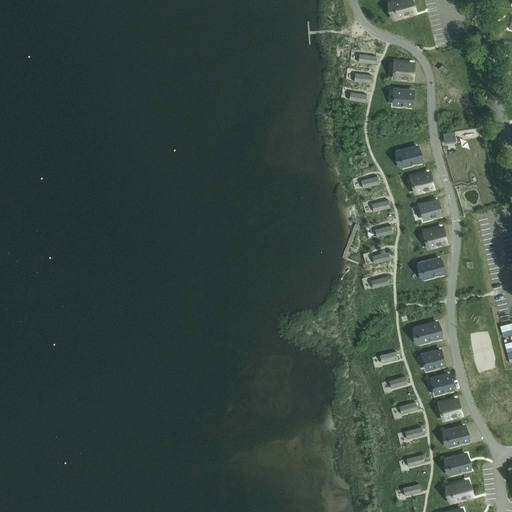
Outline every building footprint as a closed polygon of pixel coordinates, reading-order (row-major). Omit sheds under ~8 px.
[(393,3),(392,3),(392,4),(393,3),(394,10),(394,12),(395,12),(396,16),(396,17),(397,17),(396,17),(405,14),(405,15),(409,14),(409,13),(414,12),(414,11),(414,12),(410,0),(404,0),(393,3)] [(442,0),(444,8),(451,6),(449,0),(442,0)] [(370,18),(387,12),(384,4),(367,10),(370,18)] [(498,13),(501,30),(507,29),(504,12),(498,13)] [(373,25),(379,23),(377,16),(371,18),(373,25)] [(452,30),(455,41),(462,39),(459,28),(452,30)] [(511,42),(504,41),(501,53),(511,55),(511,42)] [(356,62),(374,64),(375,56),(357,54),(356,62)] [(470,54),(449,58),(452,72),(459,71),(458,66),(472,63),(470,54)] [(393,77),(402,78),(402,79),(402,78),(406,79),(406,78),(411,79),(412,79),(412,78),(411,78),(413,65),(413,64),(412,64),(412,65),(394,63),(395,63),(394,63),(393,70),(393,72),(393,77)] [(352,81),(370,83),(371,75),(353,73),(352,81)] [(412,92),(412,91),(411,91),(394,90),(393,90),(393,97),(392,97),(392,99),(392,103),(392,104),(401,105),(405,105),(405,106),(406,105),(410,105),(410,106),(411,106),(411,105),(412,92)] [(347,100),(365,102),(365,94),(348,92),(347,100)] [(425,126),(432,126),(430,108),(422,109),(425,126)] [(404,115),(408,130),(414,128),(410,113),(404,115)] [(390,132),(396,131),(394,118),(380,120),(382,127),(389,125),(390,132)] [(421,137),(426,157),(432,155),(427,135),(421,137)] [(402,165),(402,166),(403,166),(402,166),(411,164),(415,163),(415,162),(420,161),(417,148),(417,147),(416,147),(416,148),(399,152),(398,152),(398,153),(399,153),(400,159),(400,161),(401,161),(402,165)] [(429,174),(428,174),(411,178),(410,178),(410,179),(411,179),(412,185),(412,186),(412,188),(413,187),(414,192),(415,192),(414,192),(423,190),(423,191),(423,190),(427,189),(427,190),(427,189),(432,187),(432,188),(432,187),(429,174)] [(361,189),(379,184),(377,176),(359,181),(361,189)] [(456,199),(458,216),(466,215),(463,197),(456,199)] [(372,212),(390,207),(388,200),(370,204),(372,212)] [(444,200),(439,201),(441,220),(447,219),(444,200)] [(437,201),(436,201),(419,205),(418,205),(418,206),(420,212),(419,213),(420,215),(421,214),(422,219),(430,217),(431,218),(431,217),(435,216),(435,217),(435,216),(440,214),(440,215),(440,214),(436,201),(437,201)] [(376,237),(394,233),(392,225),(374,229),(376,237)] [(445,243),(445,242),(442,229),(441,229),(424,233),(423,233),(423,234),(424,234),(425,240),(425,241),(425,242),(426,242),(427,247),(428,247),(436,245),(436,246),(436,245),(440,244),(445,242),(445,243)] [(373,264),(391,260),(388,252),(371,257),(373,264)] [(410,264),(408,252),(401,253),(402,264),(410,264)] [(424,277),(424,278),(425,277),(433,275),(433,276),(437,275),(437,274),(442,273),(442,272),(439,260),(439,259),(438,259),(421,264),(420,264),(421,264),(422,271),(422,273),(423,273),(424,277)] [(388,268),(368,271),(369,279),(389,275),(388,268)] [(422,274),(416,275),(419,295),(425,294),(422,274)] [(372,289),(389,284),(387,277),(370,281),(372,289)] [(371,291),(374,304),(380,303),(377,290),(371,291)] [(478,303),(480,310),(476,311),(478,317),(485,315),(481,302),(478,303)] [(413,319),(407,320),(412,337),(417,336),(413,319)] [(417,329),(416,329),(416,330),(417,330),(418,336),(418,338),(419,338),(420,342),(420,343),(421,343),(429,341),(433,340),(433,339),(438,338),(435,325),(435,324),(434,324),(434,325),(417,329)] [(511,326),(503,327),(504,336),(511,335),(511,326)] [(486,330),(487,340),(496,339),(495,330),(486,330)] [(470,334),(471,346),(481,344),(480,333),(470,334)] [(440,352),(440,351),(439,351),(422,356),(424,363),(423,363),(423,365),(424,365),(425,369),(425,370),(426,370),(426,369),(434,367),(434,368),(438,367),(439,367),(438,366),(443,365),(444,365),(443,364),(440,352)] [(380,364),(397,359),(395,352),(378,356),(380,364)] [(507,364),(499,366),(504,384),(511,382),(507,364)] [(449,375),(448,374),(448,375),(431,379),(430,379),(430,380),(432,386),(431,386),(432,388),(433,388),(434,393),(442,391),(442,392),(443,391),(447,390),(451,388),(452,389),(452,388),(448,375),(449,375)] [(467,377),(469,388),(475,387),(473,376),(467,377)] [(389,389),(406,384),(404,377),(387,381),(389,389)] [(457,401),(457,400),(456,400),(456,401),(439,405),(438,405),(438,406),(439,406),(440,412),(440,414),(441,414),(442,418),(442,419),(450,416),(451,417),(455,416),(455,415),(460,414),(457,401)] [(399,414),(416,410),(414,402),(397,407),(399,414)] [(432,431),(439,430),(436,414),(430,415),(432,431)] [(399,419),(393,420),(396,439),(402,438),(399,419)] [(392,424),(374,424),(374,433),(392,433),(392,424)] [(405,439),(422,435),(420,427),(403,432),(405,439)] [(446,431),(445,431),(446,432),(447,438),(447,439),(447,441),(448,440),(449,445),(450,445),(458,443),(458,444),(458,443),(462,442),(462,443),(462,442),(467,440),(467,441),(467,440),(464,427),(463,427),(446,431)] [(406,468),(424,463),(422,455),(404,460),(406,468)] [(447,459),(447,460),(449,466),(448,467),(449,469),(449,468),(451,473),(450,473),(451,473),(459,471),(459,472),(460,472),(460,471),(463,470),(464,471),(464,470),(468,469),(469,469),(469,468),(465,455),(448,459),(447,459)] [(452,500),(452,501),(453,500),(461,498),(461,499),(461,498),(465,497),(465,498),(465,497),(470,496),(470,495),(467,482),(466,482),(449,487),(448,487),(449,487),(450,494),(450,496),(451,496),(452,500)] [(403,497),(420,492),(418,484),(401,489),(403,497)]
